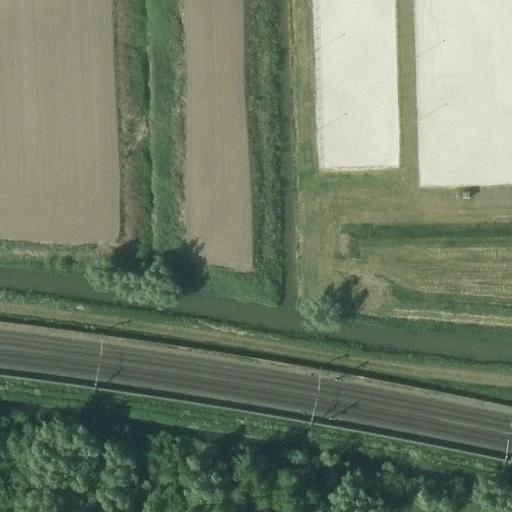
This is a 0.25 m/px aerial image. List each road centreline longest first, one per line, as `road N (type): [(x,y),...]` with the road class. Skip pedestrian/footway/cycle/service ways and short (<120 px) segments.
road 1 (track): [(0,425),(324,469),(511,511)]
road 2 (track): [(0,306),(511,380)]
